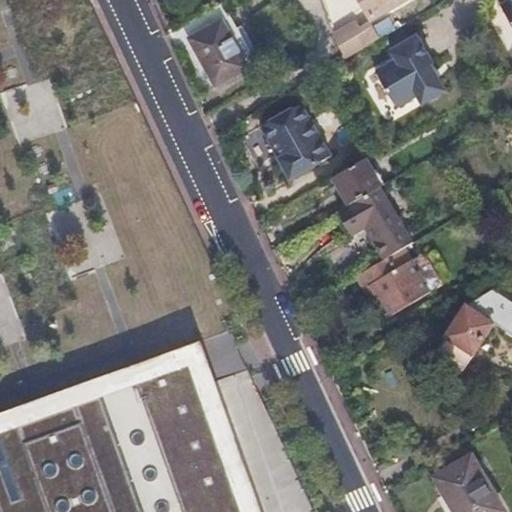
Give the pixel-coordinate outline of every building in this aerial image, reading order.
[(361,0),(373,20),(406,0),(361,0)] [(511,0),(506,0),(502,2),(511,19),(511,0)] [(219,8),(184,28),(218,88),(248,70),(222,24),(226,22),(219,8)] [(373,20),(337,42),(344,59),(382,36),(373,20)] [(398,55),(378,67),(399,104),(420,92),(425,101),(448,87),(440,72),(438,73),(432,62),(436,60),(420,31),(393,47),(398,55)] [(304,98),(263,122),(294,175),(335,152),(304,98)] [(381,185),(364,157),(332,177),(348,204),(379,185),(381,185)] [(379,185),(348,204),(346,205),(360,229),(367,226),(386,257),(408,244),(417,239),(379,185)] [(435,289),(408,244),(386,257),(361,271),(369,284),(376,280),(385,295),(395,313),(435,289)] [(378,300),(385,295),(376,280),(369,284),(378,300)] [(433,351),(460,368),(491,321),(511,335),(511,301),(491,287),(466,302),(433,351)] [(257,511),(201,353),(0,424),(0,503),(3,511),(257,511)] [(435,476),(456,511),(497,511),(503,509),(471,454),(435,476)]
